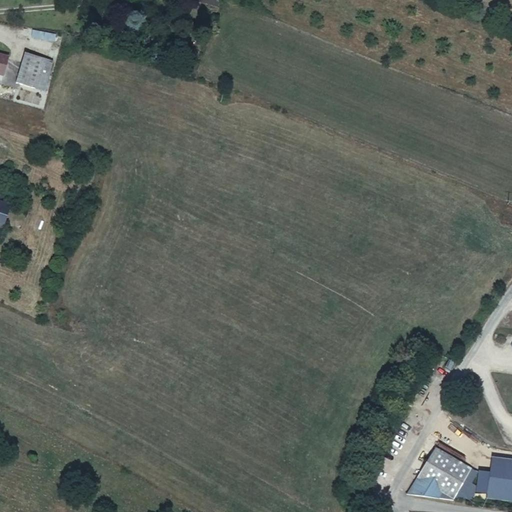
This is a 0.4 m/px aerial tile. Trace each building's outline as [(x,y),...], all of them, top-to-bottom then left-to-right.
[(54,42),(55,35),(32,31),(31,38),(54,42)] [(41,57),(22,51),(12,83),(32,89),(41,57)] [(53,61),(41,57),(32,89),(44,93),(53,61)] [(433,446),(416,474),(449,495),(456,484),(458,480),(464,483),(473,470),(433,446)] [(511,461),(491,459),(485,497),(511,501),(511,461)] [(416,474),(404,492),(434,497),(439,490),(416,474)] [(464,483),(458,480),(456,484),(462,488),(464,483)]
